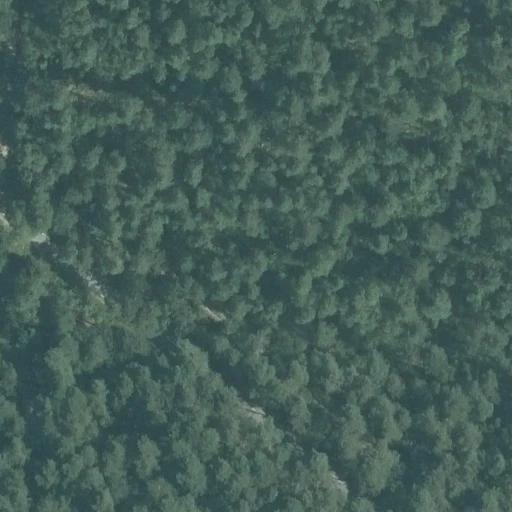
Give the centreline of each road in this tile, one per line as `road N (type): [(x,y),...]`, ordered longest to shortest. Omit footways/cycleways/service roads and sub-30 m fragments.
road 1 (track): [(421,511),(10,175)]
road 2 (unclassified): [(369,511),(0,202)]
road 3 (track): [(10,175),(0,434)]
road 4 (track): [(21,0),(10,175)]
